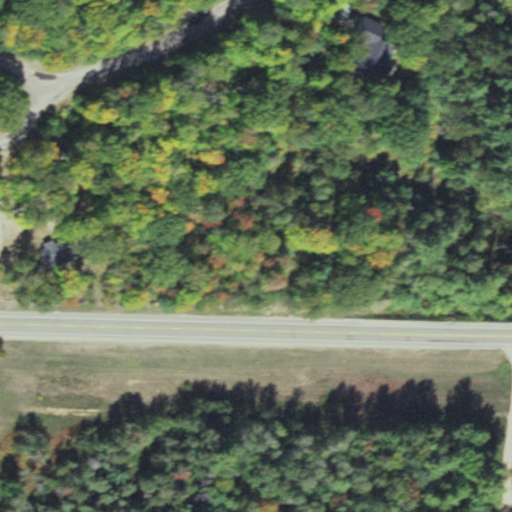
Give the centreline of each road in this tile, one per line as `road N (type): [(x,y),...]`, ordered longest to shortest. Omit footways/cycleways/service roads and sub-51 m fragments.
road 1 (tertiary): [(511,338),(0,328)]
road 2 (residential): [(239,0),(149,52),(0,98)]
